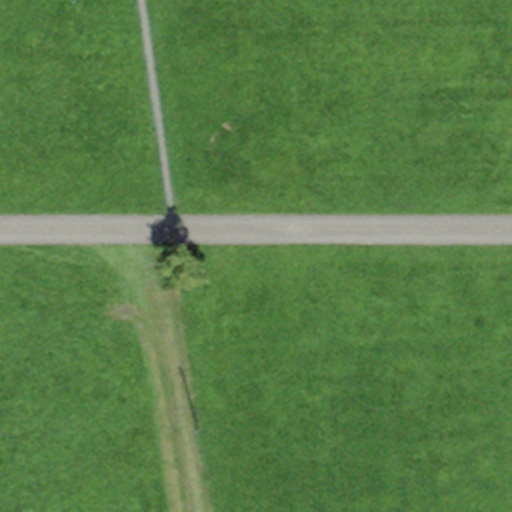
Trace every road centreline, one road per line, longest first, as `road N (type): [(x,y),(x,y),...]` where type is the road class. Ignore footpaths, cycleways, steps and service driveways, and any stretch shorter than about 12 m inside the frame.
road 1 (track): [(511,233),(179,229)]
road 2 (track): [(179,229),(0,231)]
